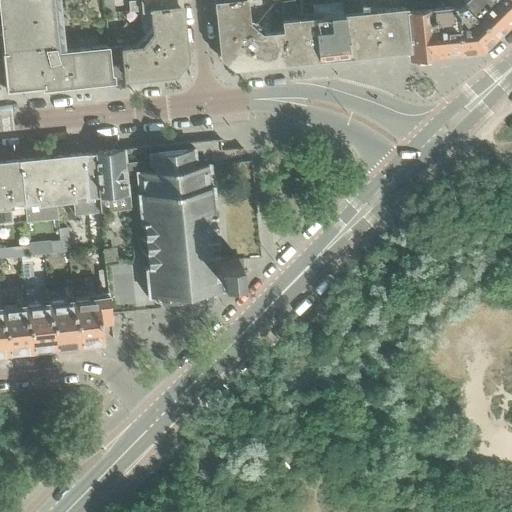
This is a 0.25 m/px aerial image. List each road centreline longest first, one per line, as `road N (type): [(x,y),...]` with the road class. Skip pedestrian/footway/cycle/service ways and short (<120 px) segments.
road 1 (tertiary): [(188,389),(422,156)]
road 2 (residential): [(422,156),(356,112),(264,99),(206,105)]
road 3 (residential): [(206,105),(0,125)]
road 4 (residential): [(188,389),(145,367),(0,379)]
road 5 (tertiary): [(67,511),(188,389)]
road 6 (tertiary): [(422,156),(511,71)]
